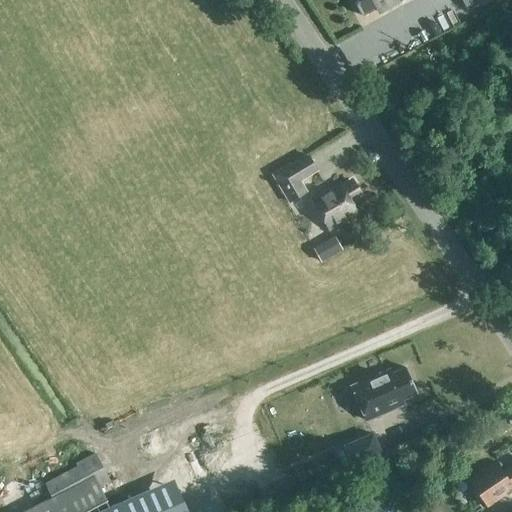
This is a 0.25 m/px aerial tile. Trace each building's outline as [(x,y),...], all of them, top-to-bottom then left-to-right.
[(400,0),(354,0),(363,15),(377,7),(380,11),(400,0)] [(461,0),(466,9),(483,0),(461,0)] [(496,96),(481,106),(488,116),(503,106),(496,96)] [(300,181),(317,170),(308,155),(291,165),(290,163),(272,174),(289,202),(306,191),(300,181)] [(329,228),(356,212),(356,211),(354,212),(349,203),(361,195),(353,181),(333,193),(331,190),(313,202),(329,228)] [(329,257),(341,250),(333,236),(321,243),(329,257)] [(417,398),(405,372),(390,379),(388,375),(351,391),(366,425),(397,411),(395,407),(417,398)] [(372,434),(347,445),(336,449),(344,469),(355,464),(380,453),(372,434)] [(45,484),(52,498),(53,498),(25,511),(110,511),(98,488),(109,482),(94,453),(76,463),(78,466),(45,484)] [(500,496),(511,487),(511,465),(503,472),(497,463),(469,482),(486,507),(501,497),(500,496)] [(130,511),(192,484),(184,465),(122,492),(130,511)]
